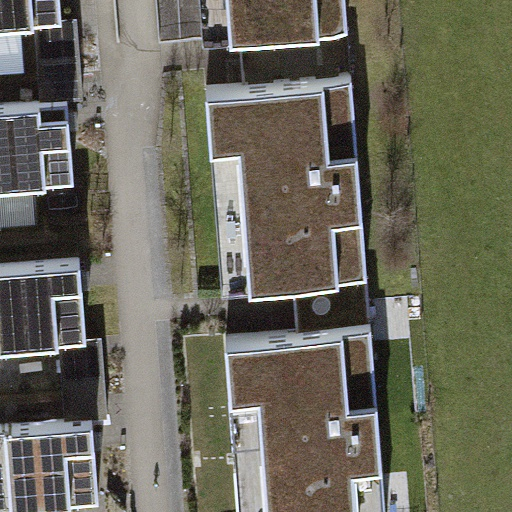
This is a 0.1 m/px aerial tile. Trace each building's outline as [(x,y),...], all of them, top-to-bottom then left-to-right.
[(60,0),(0,0),(0,22),(62,17),(60,0)] [(345,0),(229,0),(232,33),(347,23),(345,0)] [(352,73),(207,84),(211,143),(240,141),(251,282),(367,273),(352,73)] [(67,97),(0,102),(0,183),(74,177),(67,97)] [(199,266),(222,266),(221,214),(199,214),(199,266)] [(80,256),(0,261),(0,343),(86,338),(80,256)] [(386,511),(371,321),(227,333),(231,392),(259,390),(268,511),(386,511)] [(92,416),(0,423),(0,504),(99,496),(92,416)]
